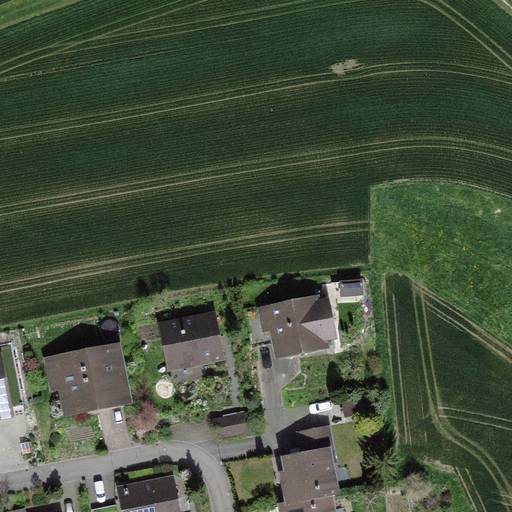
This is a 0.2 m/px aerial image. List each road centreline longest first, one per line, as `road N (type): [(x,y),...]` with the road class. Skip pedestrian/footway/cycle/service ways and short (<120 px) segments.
road 1 (track): [(511,8),(503,0),(69,0),(0,25)]
road 2 (residential): [(0,481),(145,451),(192,453),(217,479),(225,511)]
